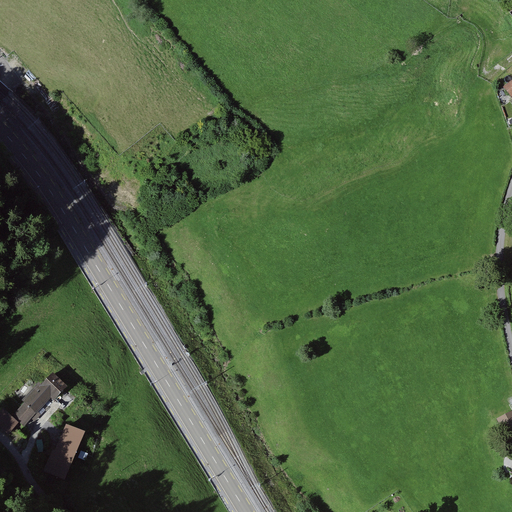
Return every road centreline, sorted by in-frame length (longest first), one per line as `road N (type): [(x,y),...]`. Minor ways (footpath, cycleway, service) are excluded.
road 1 (tertiary): [(0,129),(52,194),(246,511)]
road 2 (residential): [(511,187),(500,249),(511,350)]
